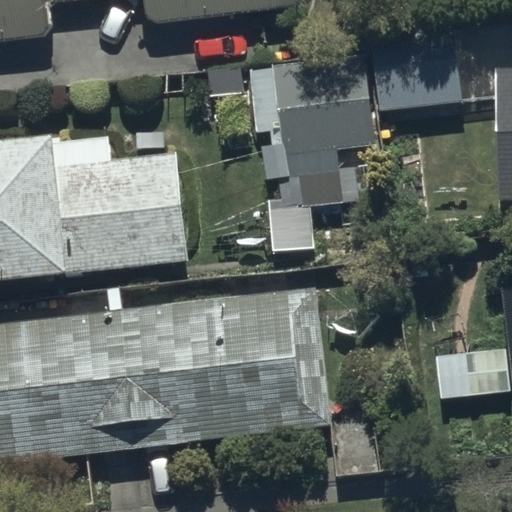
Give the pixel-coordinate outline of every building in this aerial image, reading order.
[(0,0),(0,43),(51,38),(48,3),(81,0),(145,0),(148,26),(302,11),(300,0),(0,0)] [(455,19),(375,25),(381,111),(461,106),(455,19)] [(288,146),(289,156),(376,148),(367,49),(250,59),(257,133),(272,132),(273,147),(288,146)] [(511,69),(498,70),(501,203),(511,202),(511,69)] [(58,138),(0,143),(0,283),(191,266),(180,154),(114,160),(112,139),(59,144),(58,138)] [(0,322),(0,463),(332,426),(316,287),(0,322)] [(511,287),(503,288),(510,348),(437,356),(442,403),(511,395),(511,389),(511,388),(511,287)]
